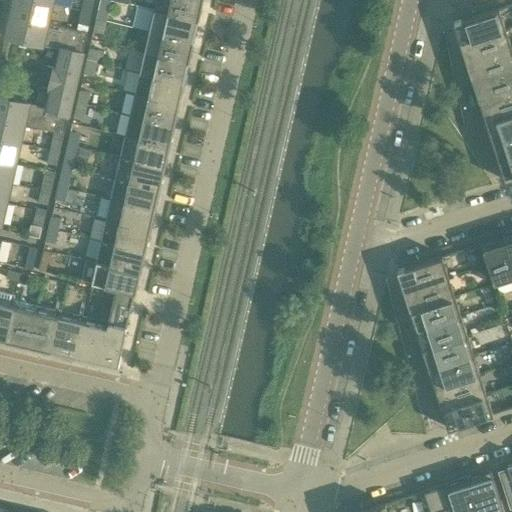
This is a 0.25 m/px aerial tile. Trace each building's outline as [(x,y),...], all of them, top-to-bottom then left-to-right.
[(47,24),(47,23),(51,4),(35,0),(13,0),(10,15),(47,24)] [(91,0),(84,0),(82,11),(92,13),(94,1),(91,0)] [(156,0),(154,9),(197,20),(201,0),(156,0)] [(99,6),(96,18),(106,21),(109,8),(99,6)] [(461,22),(467,41),(506,29),(499,8),(454,23),(456,24),(461,22)] [(154,9),(150,30),(192,40),(197,20),(154,9)] [(75,22),(73,29),(87,32),(92,13),(82,11),(79,23),(75,22)] [(47,24),(10,15),(5,36),(42,45),(47,24)] [(106,21),(96,18),(94,31),(104,33),(106,21)] [(73,29),(47,23),(47,24),(42,45),(61,49),(57,67),(55,66),(53,75),(52,79),(50,88),(52,89),(48,107),(29,102),(24,123),(24,124),(54,131),(64,133),(75,85),(76,80),(87,32),(73,29)] [(467,41),(473,61),(511,48),(506,29),(467,41)] [(150,30),(145,51),(188,61),(192,40),(150,30)] [(90,48),(87,60),(97,63),(97,60),(102,61),(104,51),(90,48)] [(473,61),(479,80),(511,69),(511,48),(473,61)] [(145,51),(140,72),(183,82),(188,61),(145,51)] [(97,63),(87,60),(84,73),(94,75),(97,63)] [(511,69),(479,80),(486,99),(511,90),(511,69)] [(140,72),(135,93),(178,103),(183,82),(140,72)] [(80,90),(77,102),(87,105),(90,92),(80,90)] [(511,90),(486,99),(492,119),(511,112),(511,90)] [(135,93),(130,114),(173,124),(178,103),(135,93)] [(0,95),(0,117),(24,123),(29,102),(0,95)] [(87,105),(77,102),(74,115),(84,117),(87,105)] [(511,112),(492,119),(498,138),(511,133),(511,112)] [(130,114),(126,135),(168,145),(173,124),(130,114)] [(24,124),(24,123),(0,117),(0,138),(19,143),(24,124)] [(64,133),(54,131),(50,150),(60,152),(62,140),(64,133)] [(70,132),(68,144),(78,146),(80,134),(70,132)] [(511,133),(498,138),(504,158),(511,155),(511,133)] [(126,135),(121,156),(164,166),(168,145),(126,135)] [(0,138),(0,159),(15,163),(19,143),(0,138)] [(78,146),(68,144),(65,156),(75,159),(78,146)] [(60,152),(50,150),(47,162),(57,164),(60,152)] [(121,156),(116,177),(159,187),(164,166),(121,156)] [(0,159),(0,180),(10,183),(15,163),(0,159)] [(61,173),(58,186),(68,188),(71,176),(61,173)] [(44,177),(41,190),(51,192),(53,179),(44,177)] [(116,177),(111,198),(154,208),(159,187),(116,177)] [(0,180),(0,201),(6,203),(10,183),(0,180)] [(68,188),(58,186),(55,198),(65,201),(68,188)] [(51,192),(41,190),(38,202),(48,204),(51,192)] [(111,198),(106,219),(149,229),(154,208),(111,198)] [(32,224),(42,226),(43,226),(47,209),(37,207),(32,224)] [(51,215),(48,228),(58,230),(61,218),(51,215)] [(106,219),(102,240),(144,250),(149,229),(106,219)] [(28,235),(40,238),(42,226),(32,224),(31,223),(28,235)] [(58,230),(48,228),(45,240),(55,243),(58,230)] [(511,279),(511,263),(504,238),(483,245),(482,242),(480,243),(494,286),(511,279)] [(102,240),(97,261),(140,269),(144,250),(102,240)] [(26,267),(33,269),(38,248),(31,246),(26,267)] [(38,270),(45,272),(50,251),(43,249),(38,270)] [(404,270),(410,289),(449,276),(442,255),(397,270),(399,271),(404,270)] [(92,282),(109,286),(109,285),(135,291),(140,269),(97,261),(96,261),(86,259),(82,280),(92,282)] [(5,278),(18,281),(20,272),(7,270),(5,278)] [(410,289),(416,308),(455,295),(449,276),(410,289)] [(108,326),(100,360),(118,364),(135,291),(109,285),(109,286),(106,299),(113,300),(107,325),(108,326)] [(416,308),(423,327),(461,315),(455,295),(416,308)] [(0,336),(5,338),(13,304),(0,300),(0,336)] [(5,338),(29,344),(37,309),(13,304),(5,338)] [(29,344),(53,349),(61,315),(37,309),(29,344)] [(53,349),(76,355),(84,320),(61,315),(53,349)] [(423,327),(429,347),(468,334),(461,315),(423,327)] [(76,355),(100,360),(108,326),(107,325),(84,320),(76,355)] [(429,347),(435,366),(474,354),(468,334),(429,347)] [(435,366),(441,386),(480,373),(474,354),(435,366)] [(441,386),(448,405),(486,393),(480,373),(441,386)] [(486,393),(448,405),(454,424),(449,425),(448,428),(493,413),(486,393)] [(511,504),(511,461),(507,464),(508,467),(499,469),(511,505),(511,504)] [(489,472),(469,478),(479,511),(503,511),(504,511),(491,469),(489,469),(489,472)] [(479,511),(469,478),(447,485),(455,511),(479,511)] [(455,511),(447,485),(426,492),(425,490),(423,490),(430,511),(455,511)] [(388,511),(385,503),(356,511),(388,511)]
